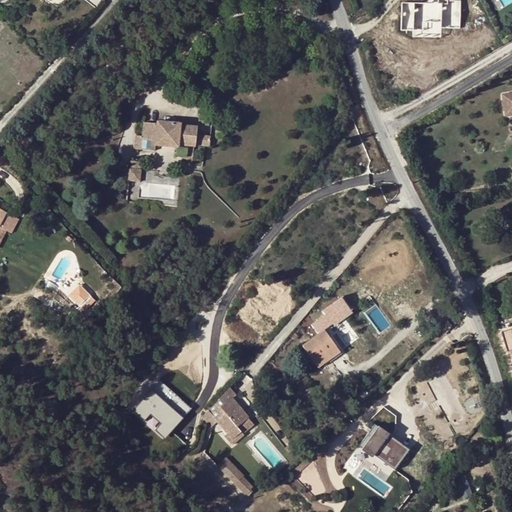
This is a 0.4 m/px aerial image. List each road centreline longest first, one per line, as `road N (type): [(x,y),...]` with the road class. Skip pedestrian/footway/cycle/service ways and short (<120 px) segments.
road 1 (unclassified): [(382,132),(467,297),(511,430)]
road 2 (unknown): [(335,476),(331,450),(474,315)]
road 3 (residential): [(0,127),(116,0)]
road 4 (residential): [(511,44),(378,121)]
road 5 (residential): [(511,58),(382,132)]
road 6 (unclassified): [(337,0),(378,121)]
